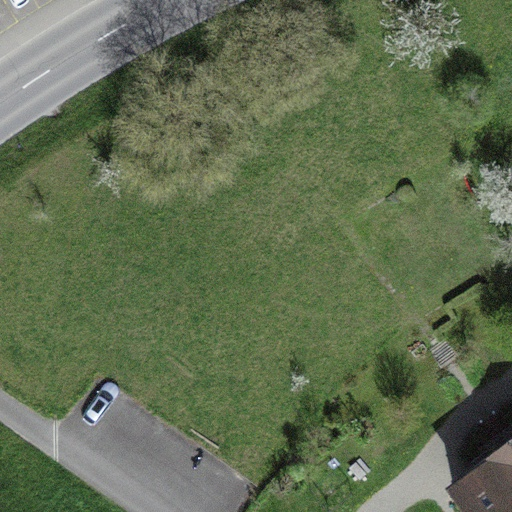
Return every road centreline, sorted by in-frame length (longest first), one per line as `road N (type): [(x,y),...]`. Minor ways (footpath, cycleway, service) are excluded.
road 1 (primary): [(166,0),(0,102)]
road 2 (residential): [(154,511),(0,405)]
